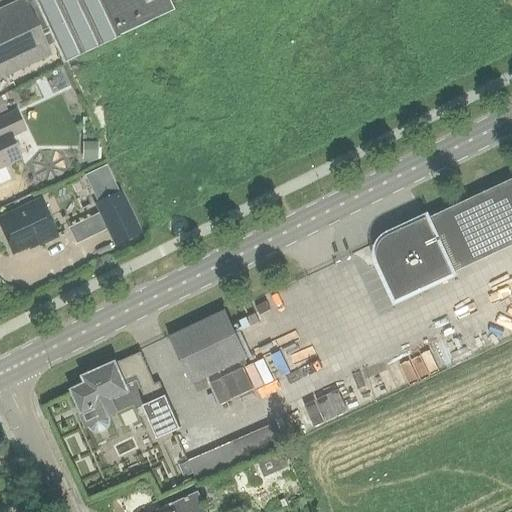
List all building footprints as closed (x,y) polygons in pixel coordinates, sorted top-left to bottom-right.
[(0,78),(51,55),(46,45),(52,42),(62,63),(118,37),(172,11),(167,0),(20,0),(0,9),(0,78)] [(0,184),(10,180),(4,168),(21,160),(11,138),(25,131),(15,111),(0,118),(0,184)] [(86,144),(86,160),(97,161),(97,145),(86,144)] [(511,245),(511,179),(427,220),(452,274),(511,245)] [(119,193),(95,204),(115,246),(139,235),(119,193)] [(39,202),(0,220),(0,228),(11,253),(37,241),(39,245),(56,237),(39,202)] [(377,255),(377,257),(377,259),(378,262),(379,264),(380,267),(395,300),(452,274),(427,220),(425,221),(388,237),(386,239),(384,240),(383,242),(381,243),(380,245),(378,248),(378,250),(377,252),(377,255)] [(191,385),(193,384),(197,393),(208,388),(203,379),(247,358),(225,312),(169,338),(191,385)] [(84,379),(87,385),(73,391),(82,412),(83,412),(89,426),(90,426),(90,427),(91,429),(93,430),(94,430),(96,431),(98,431),(100,431),(102,430),(103,430),(105,428),(105,427),(106,426),(107,425),(107,423),(107,422),(107,421),(107,420),(106,419),(118,413),(111,399),(112,399),(108,390),(130,381),(156,441),(180,431),(179,430),(178,430),(159,385),(153,387),(140,356),(141,355),(140,353),(122,361),(122,362),(84,379)] [(332,404),(340,419),(363,407),(352,385),(320,401),(324,408),(332,404)] [(272,424),(262,429),(272,451),(282,446),(272,424)] [(262,429),(251,433),(261,455),(272,451),(262,429)] [(251,433),(241,438),(250,460),(261,455),(251,433)] [(241,438),(230,443),(240,465),(250,460),(241,438)] [(230,443),(219,447),(229,469),(240,465),(230,443)] [(219,447),(209,452),(218,474),(229,469),(219,447)] [(209,452),(198,457),(208,479),(218,474),(209,452)] [(264,478),(290,468),(283,453),(257,464),(264,478)] [(197,484),(208,479),(198,457),(188,462),(197,484)] [(205,511),(197,493),(157,511),(205,511)]
